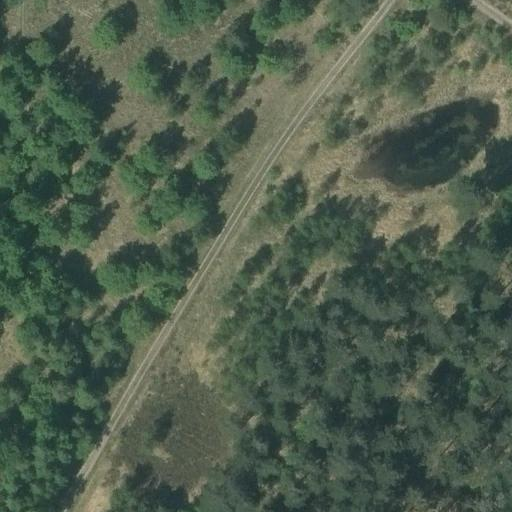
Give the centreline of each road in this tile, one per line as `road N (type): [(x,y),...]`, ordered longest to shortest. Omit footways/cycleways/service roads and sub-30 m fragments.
road 1 (track): [(138,356),(280,144),(396,0)]
road 2 (track): [(0,219),(127,318),(138,356),(116,415),(98,428)]
